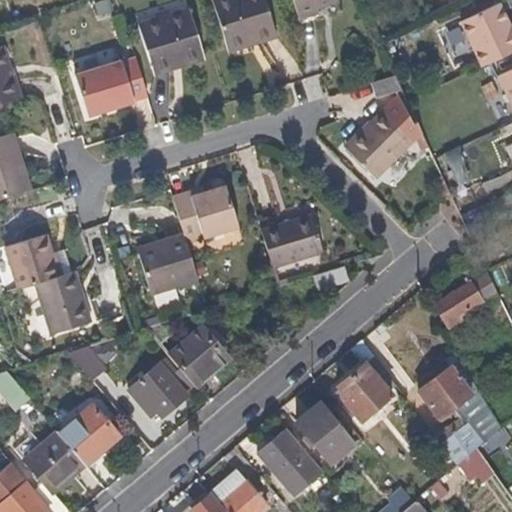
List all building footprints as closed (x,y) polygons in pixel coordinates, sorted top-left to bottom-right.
[(272,36),(261,0),(218,0),(211,2),(227,55),(248,49),(247,44),(272,36)] [(336,4),(334,0),(291,0),(298,20),(318,14),(317,10),(336,4)] [(480,66),(511,51),(511,28),(511,26),(500,2),(460,21),(480,66)] [(202,62),(187,12),(137,27),(150,71),(180,62),(182,68),(202,62)] [(248,49),(273,41),(272,36),(247,44),(248,49)] [(0,106),(18,101),(12,79),(10,79),(7,79),(0,57),(0,106)] [(146,99),(134,60),(75,78),(86,117),(146,99)] [(152,77),(182,68),(180,62),(150,71),(152,77)] [(511,69),(498,76),(511,105),(511,69)] [(417,152),(381,114),(343,151),(380,189),(417,152)] [(13,166),(20,163),(11,135),(0,138),(0,200),(21,194),(13,166)] [(29,191),(20,163),(13,166),(21,194),(29,191)] [(239,231),(226,189),(205,196),(191,200),(189,194),(171,200),(182,237),(185,247),(239,231)] [(205,196),(203,190),(189,194),(191,200),(205,196)] [(322,255),(310,218),(278,228),(259,234),(271,270),(322,255)] [(278,228),(275,219),(257,225),(259,234),(278,228)] [(59,278),(47,237),(4,249),(17,291),(34,286),(59,278)] [(196,283),(185,247),(182,237),(150,247),(151,252),(137,256),(149,298),(196,283)] [(151,252),(150,247),(136,250),(137,256),(151,252)] [(362,264),(359,256),(338,262),(340,271),(362,264)] [(480,302),(473,292),(481,286),(469,264),(459,271),(468,285),(434,306),(447,328),(458,321),(457,317),(480,302)] [(344,284),(340,271),(309,280),(313,294),(344,284)] [(91,325),(76,274),(59,278),(34,286),(50,338),(91,325)] [(194,390),(227,362),(199,329),(166,357),(194,390)] [(372,359),(359,341),(349,351),(363,366),(372,359)] [(103,370),(85,349),(66,355),(90,382),(103,370)] [(493,420),(456,358),(432,377),(415,392),(447,429),(433,438),(455,467),(475,450),(499,429),(493,420)] [(394,388),(372,359),(363,366),(386,393),(394,388)] [(184,398),(170,381),(175,376),(162,361),(126,392),(149,418),(155,413),(160,419),(184,398)] [(359,422),(388,397),(386,393),(363,366),(335,389),(346,400),(342,403),(359,422)] [(22,396),(9,381),(3,374),(0,375),(0,390),(12,404),(22,396)] [(328,464),(351,444),(317,405),(294,423),(328,464)] [(118,436),(92,407),(57,437),(83,467),(86,470),(98,459),(95,455),(118,436)] [(505,424),(500,415),(493,420),(499,429),(505,424)] [(292,497),(321,473),(285,431),(273,441),(268,436),(262,441),(267,446),(256,455),(292,497)] [(83,467),(57,437),(55,434),(22,462),(50,495),(83,467)] [(495,478),(475,450),(455,467),(469,485),(475,481),(481,489),(495,478)] [(45,511),(24,486),(25,484),(10,466),(0,474),(0,511),(45,511)] [(259,511),(264,508),(235,472),(210,493),(225,511),(259,511)] [(439,501),(445,495),(435,484),(414,501),(423,511),(434,511),(442,506),(439,501)] [(220,511),(208,497),(189,511),(220,511)] [(423,511),(414,501),(412,503),(401,511),(423,511)]
